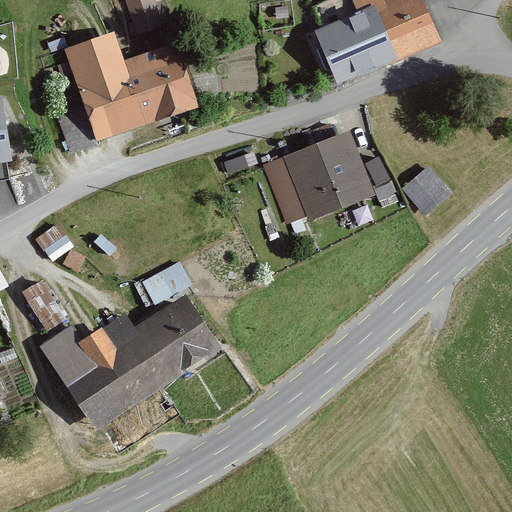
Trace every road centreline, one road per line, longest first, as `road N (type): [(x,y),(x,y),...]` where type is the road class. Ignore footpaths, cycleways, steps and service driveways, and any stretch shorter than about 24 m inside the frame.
road 1 (secondary): [(108,511),(274,413),(511,207)]
road 2 (residential): [(471,61),(139,163),(0,233)]
